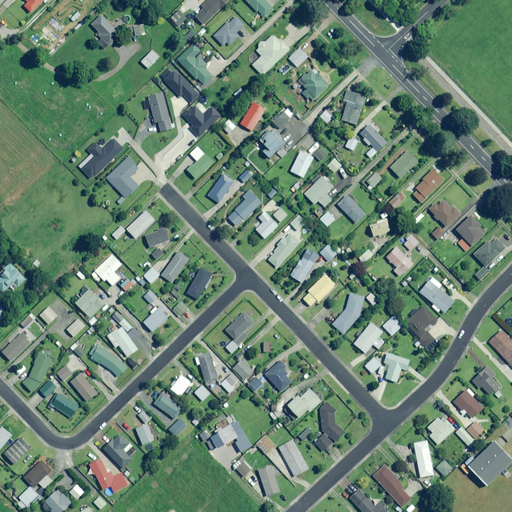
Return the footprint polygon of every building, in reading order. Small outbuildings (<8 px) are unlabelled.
[(25,0),(28,2),(24,6),(31,13),(44,0),(25,0)] [(229,0),(207,0),(201,6),(203,8),(195,16),(204,25),(229,0)] [(244,0),(257,12),(258,11),(265,18),(274,9),(264,0),(244,0)] [(187,18),(179,10),(170,18),(178,26),(187,18)] [(97,42),(105,50),(121,34),(101,14),(91,24),(100,34),(98,35),(101,39),(97,42)] [(243,26),(235,17),(229,23),(228,22),(213,36),(223,46),(227,42),(230,45),(238,37),(235,34),(243,26)] [(145,34),(144,25),(134,27),(135,36),(145,34)] [(265,42),(264,41),(263,41),(262,41),(261,41),(260,42),(259,43),(258,44),(258,45),(258,46),(258,47),(258,48),(256,51),(261,56),(252,65),(263,76),(290,49),(281,40),(279,41),(275,37),(270,37),(265,42)] [(201,54),(193,45),(177,60),(196,80),(197,78),(204,85),(213,77),(205,68),(208,65),(199,56),(201,54)] [(289,58),(298,67),(308,56),(300,48),(289,58)] [(159,58),(152,50),(140,61),(148,69),(159,58)] [(199,94),(175,69),(171,73),(168,69),(161,77),(180,97),(183,94),(190,102),(199,94)] [(317,76),(311,70),(298,81),(306,90),(302,93),(310,102),(329,86),(319,74),(317,76)] [(246,95),(240,89),(234,95),(240,101),(246,95)] [(366,97),(347,91),(343,101),(347,102),(341,120),(356,125),(366,97)] [(170,124),(163,93),(148,97),(154,123),(158,122),(160,132),(175,128),(174,123),(170,124)] [(266,109),(254,102),(241,124),(252,131),(266,109)] [(190,128),(198,136),(220,116),(211,107),(204,114),(195,105),(194,105),(183,115),(193,125),(190,128)] [(333,118),(326,110),(320,116),(327,124),(333,118)] [(290,118),(283,111),(272,121),(279,128),(290,118)] [(236,127),(228,119),(221,127),(229,134),(236,127)] [(363,140),(369,146),(370,145),(373,148),(370,150),(367,154),(371,158),(387,143),(369,124),(360,133),(364,138),(363,140)] [(269,131),(255,143),(263,151),(269,158),(285,143),(276,134),(274,136),(269,131)] [(358,141),(350,137),(345,147),(353,151),(358,141)] [(123,149),(113,139),(102,150),(95,142),(87,150),(93,156),(80,169),(92,180),(123,149)] [(287,153),(282,148),(277,153),(282,158),(287,153)] [(327,154),(320,148),(314,155),(320,161),(327,154)] [(314,158),(300,151),(290,171),(304,178),(314,158)] [(418,162),(407,151),(390,167),(400,178),(418,162)] [(213,163),(204,153),(186,170),(196,180),(213,163)] [(223,156),(219,153),(215,157),(219,161),(223,156)] [(128,157),(106,178),(123,195),(116,201),(119,205),(139,186),(130,177),(139,169),(128,157)] [(342,166),(335,159),(327,166),(335,173),(342,166)] [(444,180),(432,168),(421,179),(423,181),(415,188),(417,190),(413,195),(421,203),(444,180)] [(254,174),(249,169),(247,171),(239,178),(244,183),(254,174)] [(271,175),(268,172),(263,176),(270,183),(274,178),(271,175)] [(383,180),(376,173),(367,181),(374,188),(383,180)] [(234,182),(223,174),(208,195),(219,203),(234,182)] [(333,186),(320,174),(312,182),(314,184),(304,194),(315,205),(318,201),(325,207),(332,200),(326,193),(333,186)] [(263,203),(250,190),(243,197),(245,200),(234,210),(235,211),(228,217),(236,227),(263,203)] [(277,194),(273,190),(267,195),(271,199),(277,194)] [(365,214),(346,195),(337,204),(356,223),(365,214)] [(402,202),(396,195),(388,202),(394,209),(402,202)] [(435,203),(428,209),(434,215),(433,216),(438,221),(439,220),(446,227),(460,213),(454,207),(451,209),(443,201),(438,206),(435,203)] [(288,215),(280,208),(273,215),(281,223),(288,215)] [(155,221),(146,211),(126,229),(136,239),(155,221)] [(278,226),(264,212),(258,218),(263,222),(256,230),(265,239),(278,226)] [(335,219),(328,212),(320,219),(327,227),(335,219)] [(425,216),(422,213),(414,222),(417,224),(425,216)] [(306,222),(299,215),(290,224),(297,231),(306,222)] [(487,232),(471,215),(455,230),(463,238),(457,243),(465,252),(487,232)] [(392,231),(388,218),(376,222),(377,223),(369,226),(373,237),(392,231)] [(126,231),(121,226),(112,235),(117,240),(126,231)] [(446,233),(439,226),(431,234),(438,240),(446,233)] [(168,240),(163,228),(145,236),(150,248),(168,240)] [(301,242),(291,233),(285,239),(284,237),(276,245),(278,247),(274,252),(275,253),(268,260),(277,268),(301,242)] [(418,243),(411,235),(402,243),(409,251),(418,243)] [(505,249),(496,239),(491,244),(488,241),(473,254),(486,267),(505,249)] [(337,254),(328,244),(320,252),(329,261),(337,254)] [(414,264),(396,247),(386,258),(397,267),(394,271),(401,277),(414,264)] [(163,254),(158,248),(151,255),(156,261),(163,254)] [(319,255),(307,248),(290,276),(302,283),(319,255)] [(374,255),(368,250),(361,256),(367,262),(374,255)] [(189,259),(178,251),(161,275),(172,283),(189,259)] [(122,265),(112,255),(95,271),(104,281),(106,279),(113,286),(120,279),(114,272),(122,265)] [(26,280),(9,262),(0,271),(0,290),(3,294),(10,287),(14,291),(26,280)] [(212,273),(201,267),(186,294),(198,300),(212,273)] [(490,273),(484,267),(476,275),(481,281),(490,273)] [(160,275),(152,268),(144,276),(151,284),(160,275)] [(85,277),(79,271),(77,274),(82,280),(85,277)] [(336,285),(325,274),(308,291),(310,293),(303,299),(310,307),(317,301),(318,302),(336,285)] [(139,275),(135,278),(143,286),(146,283),(139,275)] [(442,285),(432,277),(430,279),(427,276),(423,281),(426,283),(419,292),(445,313),(455,302),(439,289),(442,285)] [(453,285),(446,278),(442,283),(449,290),(453,285)] [(180,297),(171,288),(169,290),(178,299),(180,297)] [(104,305),(89,290),(75,303),(90,318),(104,305)] [(157,298),(150,291),(143,297),(150,304),(157,298)] [(366,298),(350,293),(345,310),(332,324),(343,335),(355,322),(360,316),(366,298)] [(379,300),(371,293),(366,298),(374,306),(379,300)] [(187,310),(179,303),(172,310),(180,318),(187,310)] [(460,305),(457,303),(451,312),(455,314),(460,305)] [(438,321),(424,306),(418,311),(416,309),(410,314),(412,317),(406,323),(420,339),(415,345),(421,352),(434,340),(427,331),(435,324),(438,321)] [(58,316),(49,307),(40,316),(49,325),(58,316)] [(167,318),(156,307),(150,312),(152,314),(143,323),(153,332),(167,318)] [(254,322),(244,312),(225,330),(234,340),(226,347),(232,354),(239,347),(248,338),(243,332),(254,322)] [(34,320),(30,315),(21,324),(25,329),(34,320)] [(392,335),(403,326),(394,316),(383,325),(392,335)] [(132,328),(124,318),(119,323),(128,332),(132,328)] [(85,326),(78,319),(67,330),(74,337),(85,326)] [(448,325),(442,319),(439,322),(445,328),(448,325)] [(383,332),(371,323),(354,344),(366,354),(373,345),(378,349),(384,342),(379,337),(383,332)] [(117,331),(113,325),(108,329),(111,333),(107,336),(116,348),(119,345),(127,357),(138,349),(122,327),(117,331)] [(511,341),(502,330),(489,342),(511,366),(511,341)] [(31,343),(21,333),(2,352),(11,362),(31,343)] [(117,358),(99,347),(98,348),(94,345),(89,354),(92,356),(91,359),(100,364),(101,364),(111,370),(116,377),(125,369),(117,358)] [(85,353),(79,346),(74,351),(80,358),(85,353)] [(52,358),(38,353),(33,364),(34,364),(29,377),(23,383),(31,392),(42,381),(52,358)] [(410,361),(387,353),(384,363),(386,364),(384,370),(388,371),(385,378),(396,382),(401,368),(407,370),(410,361)] [(217,379),(209,354),(195,359),(197,365),(200,365),(205,383),(217,379)] [(381,364),(374,357),(365,367),(372,373),(381,364)] [(241,359),(232,369),(243,379),(252,370),(241,359)] [(285,367),(280,361),(265,374),(281,392),(292,382),(286,376),(288,374),(283,369),(285,367)] [(72,374),(66,366),(57,373),(63,381),(72,374)] [(495,375),(487,367),(472,381),(479,389),(482,387),(490,395),(500,386),(492,377),(495,375)] [(97,393),(81,373),(70,382),(87,402),(97,393)] [(237,379),(231,374),(226,378),(232,384),(237,379)] [(192,385),(181,376),(171,389),(180,396),(184,391),(186,393),(192,385)] [(263,384),(256,377),(249,384),(256,392),(263,384)] [(57,388),(50,380),(40,391),(47,398),(57,388)] [(211,392),(203,385),(195,393),(203,401),(211,392)] [(468,388),(453,402),(461,411),(460,412),(463,416),(466,413),(472,418),(483,408),(472,397),(474,395),(468,388)] [(321,401),(310,389),(300,398),(298,396),(287,406),(299,418),(308,410),(310,412),(321,401)] [(503,395),(498,389),(494,394),(499,399),(503,395)] [(78,406),(58,393),(50,405),(71,418),(78,406)] [(182,409),(161,393),(154,404),(175,419),(182,409)] [(334,413),(336,411),(325,401),(319,409),(322,431),(323,433),(315,443),(324,451),(333,441),(337,444),(346,434),(335,424),(334,413)] [(151,419),(144,411),(138,416),(146,423),(151,419)] [(277,418),(271,412),(269,414),(274,421),(277,418)] [(440,421),(438,418),(427,428),(433,433),(430,436),(438,445),(455,430),(444,417),(440,421)] [(186,427),(179,420),(168,429),(175,436),(186,427)] [(209,439),(206,441),(212,452),(233,440),(241,453),(251,447),(237,421),(218,432),(208,438),(209,439)] [(484,430),(476,422),(468,430),(475,438),(484,430)] [(154,441),(147,424),(135,428),(143,446),(154,441)] [(0,449),(12,436),(2,427),(0,429),(0,449)] [(474,440),(462,427),(455,434),(467,446),(474,440)] [(126,453),(133,447),(120,434),(113,440),(103,449),(122,468),(132,459),(126,453)] [(275,446),(266,435),(256,444),(265,455),(275,446)] [(31,449),(20,438),(4,454),(14,465),(31,449)] [(309,469),(293,440),(279,448),(295,477),(309,469)] [(434,475),(427,441),(414,444),(420,478),(434,475)] [(511,461),(511,460),(494,441),(468,465),(487,485),(511,461)] [(108,473),(101,459),(89,465),(94,475),(95,475),(103,490),(111,486),(114,493),(128,486),(121,473),(113,477),(111,471),(108,473)] [(452,468),(444,460),(436,467),(444,476),(452,468)] [(30,465),(27,461),(18,469),(21,472),(30,465)] [(34,489),(39,483),(42,486),(37,491),(40,495),(53,482),(47,475),(51,471),(41,461),(23,478),(34,489)] [(251,470),(244,462),(236,469),(243,477),(251,470)] [(398,480),(384,465),(373,476),(402,507),(411,499),(402,490),(404,488),(398,480)] [(279,491),(271,466),(258,471),(266,496),(279,491)] [(84,492),(77,485),(70,492),(77,500),(84,492)] [(40,497),(30,487),(19,498),(21,501),(18,504),(25,511),(40,497)] [(62,511),(72,503),(58,489),(41,505),(47,511),(49,510),(51,511),(62,511)] [(362,511),(361,511),(385,511),(389,510),(380,501),(374,507),(359,489),(349,498),(362,511)] [(107,504),(100,496),(94,502),(101,510),(107,504)]
